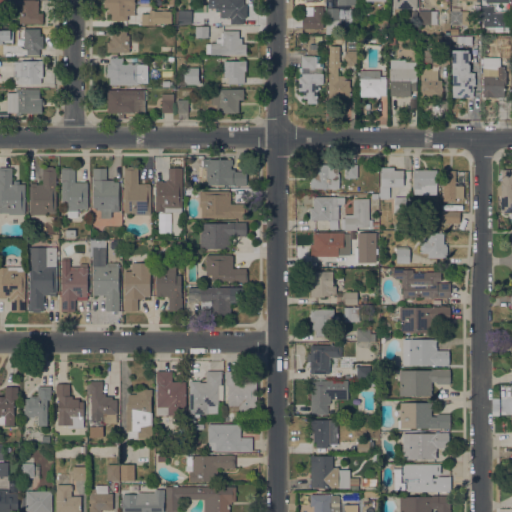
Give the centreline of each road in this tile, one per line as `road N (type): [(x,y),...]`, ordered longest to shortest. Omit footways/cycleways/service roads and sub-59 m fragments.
road 1 (tertiary): [(0,137),(511,137)]
road 2 (tertiary): [(276,511),(275,136)]
road 3 (residential): [(480,511),(482,137)]
road 4 (residential): [(276,339),(0,339)]
road 5 (residential): [(72,137),(71,0)]
road 6 (residential): [(275,136),(275,0)]
